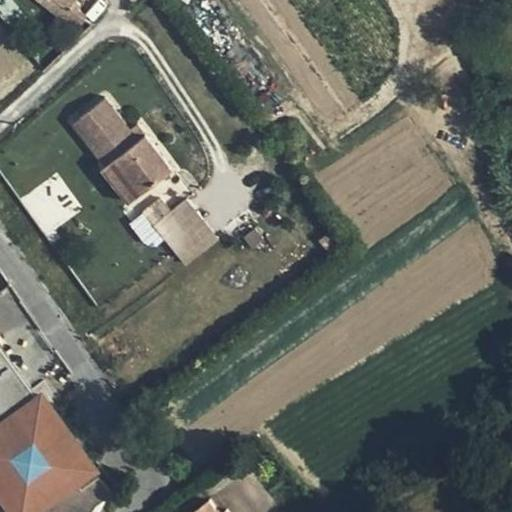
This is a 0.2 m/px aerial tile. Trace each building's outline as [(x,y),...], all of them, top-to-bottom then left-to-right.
[(60,0),(38,0),(61,18),(79,26),(86,19),(70,7),(60,0)] [(139,191),(170,167),(145,134),(137,140),(129,129),(118,113),(86,137),(105,164),(113,157),(139,191)] [(137,123),(129,129),(137,140),(145,134),(137,123)] [(139,191),(113,157),(105,164),(130,197),(139,191)] [(154,223),(170,244),(203,219),(187,198),(154,223)] [(265,238),(256,226),(242,237),(252,248),(265,238)] [(0,480),(20,508),(31,499),(40,511),(89,511),(95,505),(105,497),(111,493),(98,475),(81,488),(79,486),(76,481),(93,469),(80,451),(78,452),(52,417),(54,415),(41,397),(32,403),(0,358),(0,345),(3,344),(0,339),(0,480)] [(93,469),(76,481),(79,486),(100,471),(42,390),(35,395),(0,346),(0,358),(32,403),(41,397),(54,415),(52,417),(78,452),(80,451),(93,469)] [(0,480),(0,499),(9,511),(40,511),(31,499),(20,508),(0,480)] [(96,511),(105,497),(95,505),(89,511),(96,511)] [(219,511),(210,500),(193,511),(219,511)]
